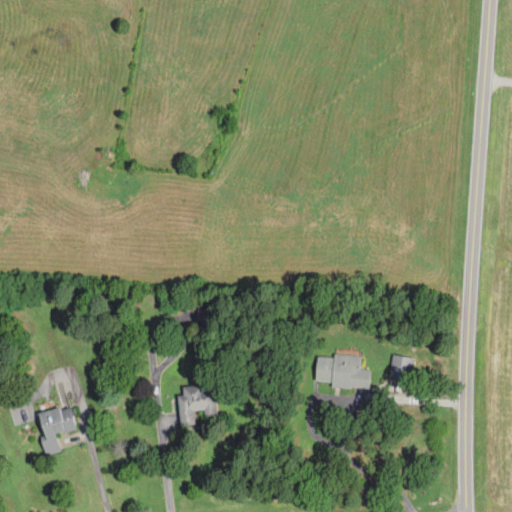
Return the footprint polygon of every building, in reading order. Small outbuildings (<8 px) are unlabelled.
[(198,322),(216,322),(216,303),(198,303),(198,322)] [(361,356),(317,354),(315,381),(331,382),(331,386),(369,388),(370,369),(360,368),(361,356)] [(414,357),(392,354),(389,378),(411,380),(414,357)] [(178,395),(180,425),(195,423),(194,411),(203,410),(204,417),(216,416),(214,389),(204,390),(203,384),(182,386),(183,395),(178,395)] [(76,428),(69,404),(37,413),(48,453),(60,450),(56,433),(76,428)]
